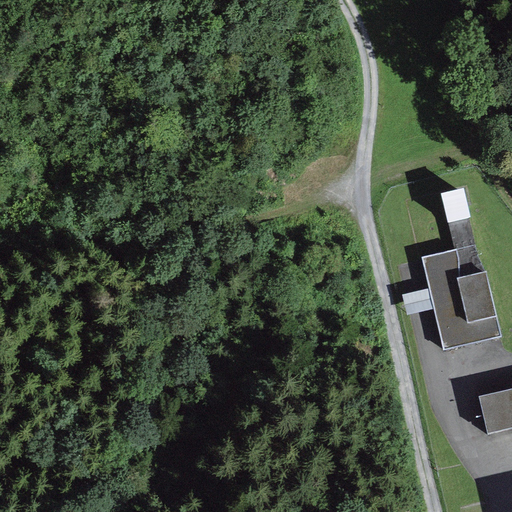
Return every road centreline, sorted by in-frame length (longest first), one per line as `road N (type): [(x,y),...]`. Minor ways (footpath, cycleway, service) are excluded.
road 1 (unclassified): [(433,511),(367,228),(370,74),(343,0)]
road 2 (track): [(362,191),(257,233),(183,340),(169,439),(95,511)]
